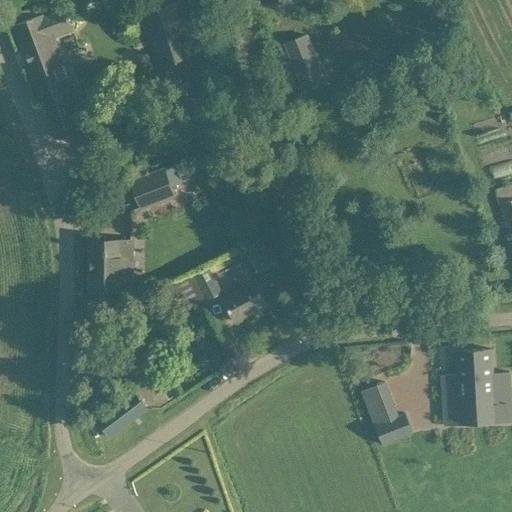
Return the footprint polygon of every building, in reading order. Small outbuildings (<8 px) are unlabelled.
[(158,65),(194,53),(178,2),(141,14),(158,65)] [(57,55),(51,38),(74,29),(65,5),(14,24),(54,132),(85,120),(60,54),(57,55)] [(307,34),(285,43),(302,88),(325,79),(307,34)] [(192,104),(172,110),(180,134),(199,128),(192,104)] [(182,179),(208,170),(201,153),(175,162),(182,179)] [(141,207),(174,194),(164,169),(132,182),(141,207)] [(508,234),(511,232),(511,199),(499,203),(508,234)] [(131,291),(131,239),(91,239),(91,290),(131,291)] [(254,280),(243,260),(232,266),(243,287),(223,297),(235,320),(267,303),(255,280),(254,280)] [(181,280),(167,287),(179,310),(193,302),(194,305),(222,291),(209,265),(181,280)] [(492,372),(491,348),(457,350),(459,374),(442,375),(443,395),(444,415),(440,415),(440,421),(444,425),(511,420),(510,391),(509,371),(492,372)] [(100,396),(139,370),(131,357),(91,382),(100,396)] [(111,436),(146,408),(133,392),(98,420),(111,436)] [(405,412),(375,424),(383,444),(413,432),(405,412)] [(401,473),(437,458),(429,438),(393,454),(401,473)] [(477,483),(447,490),(452,511),(482,504),(477,483)]
